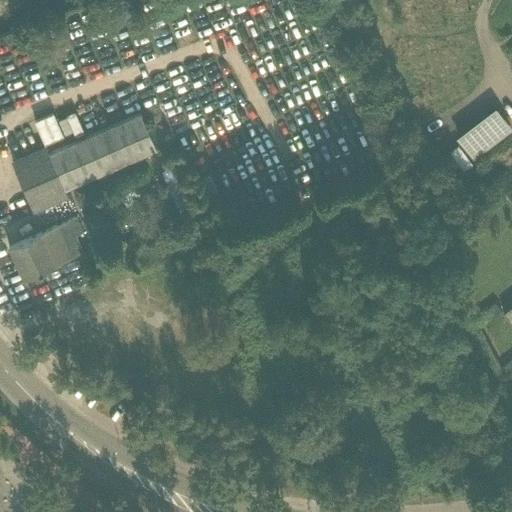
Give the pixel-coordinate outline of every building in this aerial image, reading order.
[(499,139),(511,129),(511,128),(495,107),(482,117),(499,139)] [(55,119),(52,112),(32,120),(43,145),(81,129),(73,111),(55,119)] [(140,112),(50,152),(47,145),(12,159),(34,212),(69,197),(65,189),(157,149),(140,112)] [(474,159),(487,149),(470,127),(457,137),(474,159)] [(451,153),(460,166),(463,171),(472,164),(458,144),(449,150),(451,153)] [(171,166),(161,170),(181,215),(190,211),(171,166)] [(211,174),(201,179),(220,222),(230,218),(211,174)] [(9,246),(24,279),(84,251),(76,235),(83,232),(75,216),(9,246)] [(475,319),(478,325),(486,318),(488,322),(501,311),(495,303),(475,319)]
